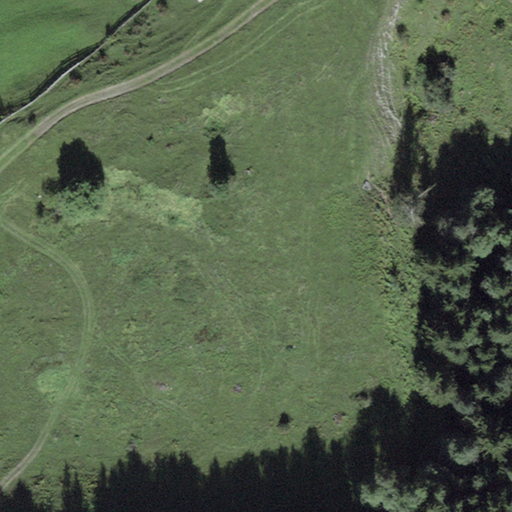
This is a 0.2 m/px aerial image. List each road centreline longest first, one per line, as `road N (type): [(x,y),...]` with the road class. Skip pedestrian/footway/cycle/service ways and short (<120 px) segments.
road 1 (track): [(0,221),(81,277),(89,319),(70,387),(38,446),(0,488)]
road 2 (track): [(0,168),(48,120),(194,54),(267,0)]
